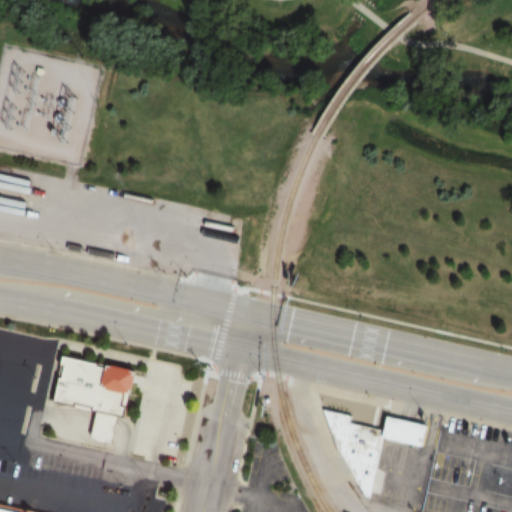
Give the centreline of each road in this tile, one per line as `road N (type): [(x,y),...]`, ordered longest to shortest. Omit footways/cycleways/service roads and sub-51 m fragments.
road 1 (primary): [(190,340),(511,410)]
road 2 (primary): [(511,371),(246,311)]
road 3 (primary): [(246,311),(29,265)]
road 4 (tertiary): [(246,311),(200,511)]
road 5 (primary): [(0,299),(190,340)]
